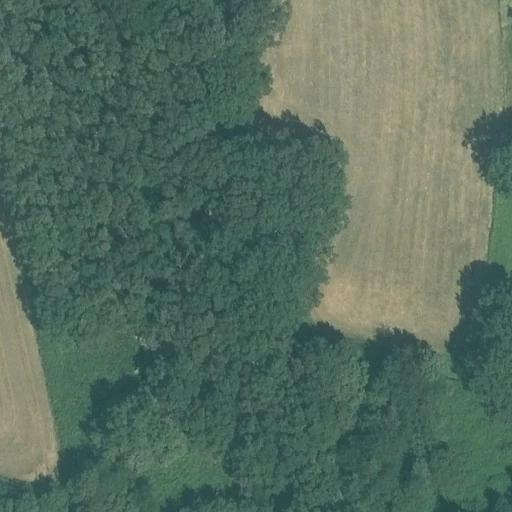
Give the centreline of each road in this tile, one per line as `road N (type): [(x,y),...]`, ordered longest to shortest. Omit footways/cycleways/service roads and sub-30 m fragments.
road 1 (track): [(225,0),(211,239),(163,350)]
road 2 (track): [(163,350),(110,397),(111,483),(102,504),(87,511)]
